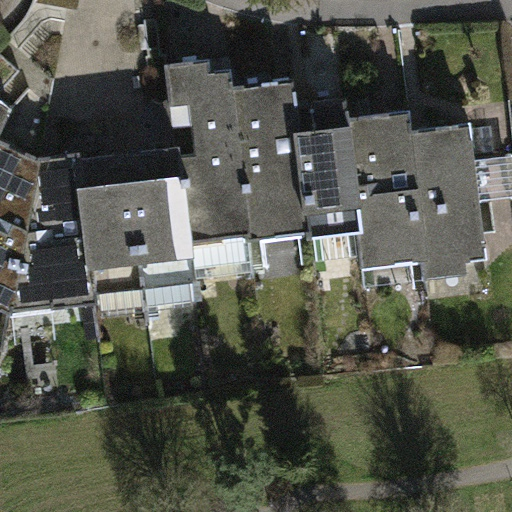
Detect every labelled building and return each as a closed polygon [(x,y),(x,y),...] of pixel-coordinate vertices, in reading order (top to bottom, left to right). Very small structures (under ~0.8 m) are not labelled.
[(79,0),(36,0),(36,2),(77,10),(79,0)] [(249,241),(230,86),(227,69),(210,71),(208,59),(165,64),(169,99),(162,103),(159,114),(163,124),(174,127),(191,126),(195,154),(181,155),(180,146),(177,147),(189,247),(202,247),(200,230),(243,225),(245,241),(249,241)] [(294,104),(291,79),(230,86),(249,241),(288,236),(286,219),(305,218),(305,226),(309,226),(294,104)] [(408,130),(406,110),(349,118),(347,97),(343,98),(359,221),(362,253),(410,248),(411,260),(422,260),(423,279),(428,279),(408,130)] [(359,221),(343,98),(294,104),(309,226),(359,221)] [(0,126),(9,107),(0,99),(0,126)] [(487,259),(470,123),(408,130),(428,279),(437,279),(435,265),(487,259)] [(12,301),(38,158),(0,138),(0,309),(10,314),(12,301)] [(128,153),(142,276),(192,270),(189,247),(177,147),(128,153)] [(95,304),(92,281),(77,152),(38,158),(12,301),(50,298),(51,309),(95,304)] [(92,281),(142,276),(128,153),(81,159),(80,152),(77,152),(92,281)]
